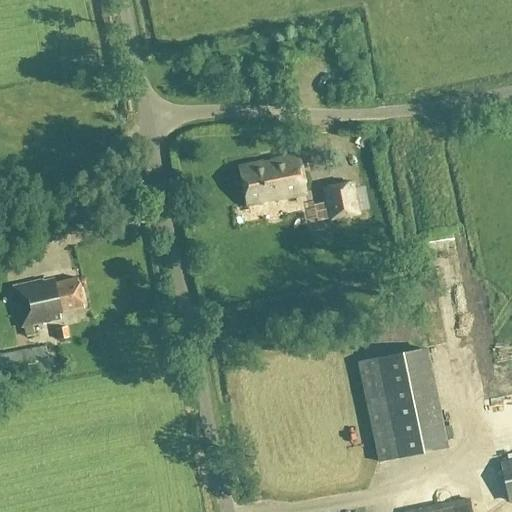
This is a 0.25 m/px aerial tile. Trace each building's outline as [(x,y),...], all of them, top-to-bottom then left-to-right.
[(302,194),(294,155),(235,168),(243,206),(302,194)] [(348,183),(321,188),(328,219),(355,214),(348,183)] [(33,237),(0,245),(0,261),(37,252),(33,237)] [(53,279),(42,281),(11,288),(20,327),(60,318),(58,312),(80,307),(74,279),(54,284),(53,279)] [(409,337),(429,333),(427,322),(407,326),(409,337)] [(66,327),(54,329),(56,341),(67,338),(66,327)] [(45,347),(0,356),(0,381),(49,371),(45,347)] [(497,354),(502,374),(511,371),(511,355),(511,351),(497,354)] [(511,443),(498,447),(501,463),(502,463),(511,503),(511,502),(511,443)] [(470,511),(468,499),(407,511),(470,511)]
